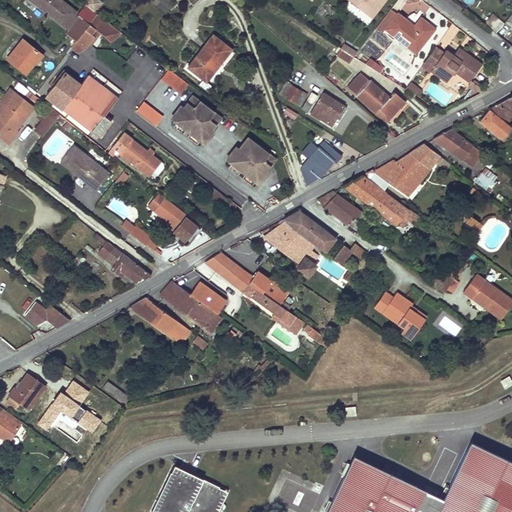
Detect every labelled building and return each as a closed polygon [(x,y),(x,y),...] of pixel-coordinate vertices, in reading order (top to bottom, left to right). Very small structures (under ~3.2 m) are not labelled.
[(31,0),(47,13),(49,11),(51,13),(50,15),(65,26),(76,11),(62,0),(31,0)] [(99,0),(89,0),(86,5),(95,12),(102,2),(99,0)] [(152,0),(151,2),(165,13),(174,1),(171,0),(152,0)] [(349,0),(374,19),(387,3),(383,0),(349,0)] [(80,17),(67,33),(75,40),(96,13),(95,12),(86,5),(78,15),(80,17)] [(388,31),(400,16),(394,11),(380,29),(386,34),(388,31)] [(96,13),(75,40),(85,49),(90,43),(99,32),(106,37),(109,42),(119,31),(96,13)] [(400,16),(388,31),(411,49),(415,44),(423,50),(434,36),(428,31),(432,26),(424,20),(417,28),(401,16),(400,16)] [(511,25),(511,23),(503,16),(493,29),(503,37),(511,25)] [(438,32),(432,26),(428,31),(434,36),(438,32)] [(99,32),(90,43),(96,49),(106,37),(99,32)] [(213,35),(196,57),(214,72),(231,50),(213,35)] [(342,49),(343,50),(348,44),(335,35),(331,42),(342,49)] [(23,40),(8,58),(26,73),(34,62),(35,63),(42,55),(23,40)] [(75,40),(71,47),(79,53),(85,49),(75,40)] [(326,48),(338,55),(342,49),(331,42),(326,48)] [(423,50),(415,44),(411,49),(419,55),(423,50)] [(427,65),(436,71),(435,73),(451,84),(459,74),(473,83),(485,67),(466,53),(461,60),(457,57),(449,52),(448,54),(439,48),(427,65)] [(466,53),(462,50),(457,57),(461,60),(466,53)] [(196,57),(188,67),(206,82),(214,72),(196,57)] [(384,69),(375,62),(371,67),(381,73),(384,69)] [(188,84),(168,69),(161,78),(180,94),(188,84)] [(64,72),(46,95),(62,107),(98,136),(99,137),(104,130),(103,129),(97,124),(104,115),(117,99),(87,75),(80,84),(64,72)] [(360,73),(347,88),(377,113),(380,110),(389,118),(399,107),(400,108),(405,102),(395,92),(390,98),(360,73)] [(286,81),(279,93),(300,106),(307,94),(286,81)] [(417,94),(420,90),(413,85),(410,89),(417,94)] [(7,107),(2,113),(18,125),(33,107),(10,89),(0,101),(7,107)] [(308,111),(315,95),(308,92),(301,108),(308,111)] [(322,93),(310,113),(318,119),(319,118),(332,126),(341,112),(343,113),(346,108),(322,93)] [(490,110),(507,124),(511,117),(511,95),(488,109),(490,110)] [(209,131),(220,118),(192,97),(182,110),(174,120),(176,122),(186,129),(190,132),(200,140),(202,141),(209,131)] [(143,101),(135,111),(155,126),(163,117),(143,101)] [(46,104),(37,116),(42,121),(35,130),(42,136),(59,114),(57,113),(46,104)] [(62,107),(57,113),(59,114),(93,142),(98,136),(62,107)] [(174,120),(182,110),(179,108),(171,118),(174,120)] [(481,121),(504,140),(511,128),(507,124),(490,110),(481,121)] [(0,131),(2,134),(0,136),(8,143),(18,131),(16,128),(18,125),(2,113),(0,115),(0,131)] [(110,120),(104,115),(97,124),(103,129),(110,120)] [(186,129),(176,122),(173,126),(183,133),(186,129)] [(482,152),(450,129),(433,138),(473,166),(482,153),(482,152)] [(205,143),(212,134),(209,131),(202,141),(205,143)] [(123,132),(112,146),(120,153),(149,175),(160,161),(123,132)] [(200,140),(190,132),(187,136),(197,144),(200,140)] [(236,152),(229,162),(231,164),(240,171),(245,175),(254,182),(256,183),(264,173),(274,159),(246,139),(236,152)] [(308,159),(299,169),(305,185),(319,177),(333,161),(335,163),(342,156),(324,141),(316,149),(310,144),(302,153),(308,159)] [(60,158),(97,186),(107,172),(71,144),(60,158)] [(439,155),(424,144),(397,162),(394,160),(374,171),(389,182),(407,195),(435,161),(439,155)] [(112,146),(107,153),(115,159),(120,153),(112,146)] [(226,160),(229,162),(236,152),(233,150),(226,160)] [(435,161),(445,169),(450,163),(439,155),(435,161)] [(97,186),(60,158),(57,161),(70,171),(72,169),(76,172),(74,174),(94,190),(97,186)] [(231,164),(228,168),(237,175),(240,171),(231,164)] [(367,175),(365,176),(383,190),(389,182),(374,171),(373,169),(366,173),(367,175)] [(121,186),(128,175),(121,170),(114,182),(121,186)] [(267,175),(264,173),(256,183),(259,185),(267,175)] [(473,180),(491,193),(497,184),(481,173),(477,178),(475,176),(473,180)] [(245,175),(242,178),(251,186),(254,182),(245,175)] [(347,189),(397,225),(398,224),(408,210),(385,193),(386,192),(383,190),(365,176),(362,175),(344,185),(347,189)] [(350,225),(358,231),(369,216),(335,192),(333,191),(317,200),(324,206),(338,217),(349,225),(350,225)] [(164,197),(154,210),(176,228),(173,230),(187,243),(199,229),(185,217),(187,215),(164,197)] [(441,206),(478,231),(483,225),(446,199),(441,206)] [(398,224),(403,228),(408,220),(413,224),(419,215),(410,209),(408,210),(398,224)] [(319,248),(325,252),(336,239),(316,224),(299,210),(283,219),(285,221),(294,230),(302,235),(315,245),(319,248)] [(135,226),(127,220),(121,227),(129,233),(135,226)] [(265,237),(300,264),(305,257),(312,263),(318,255),(311,250),(315,245),(302,235),(294,230),(285,221),(265,236),(265,237)] [(135,226),(129,233),(144,244),(150,238),(135,226)] [(95,234),(93,237),(103,245),(97,252),(113,265),(111,268),(122,277),(125,273),(138,283),(151,275),(114,247),(113,248),(95,234)] [(334,258),(342,263),(351,252),(360,259),(366,251),(354,243),(350,249),(344,245),(334,258)] [(48,284),(63,260),(38,245),(23,269),(48,284)] [(303,321),(280,305),(249,283),(236,277),(242,270),(220,253),(205,262),(243,291),(274,314),(289,324),(292,319),(300,325),(303,321)] [(79,254),(72,262),(79,268),(86,259),(79,254)] [(457,275),(459,276),(468,264),(466,262),(457,275)] [(343,278),(348,281),(355,273),(349,269),(343,278)] [(236,277),(249,283),(253,278),(242,270),(236,277)] [(249,283),(280,305),(288,293),(257,271),(253,278),(249,283)] [(452,281),(439,272),(431,284),(444,293),(447,289),(452,282),(452,281)] [(464,291),(501,319),(511,304),(511,300),(476,274),(464,291)] [(163,298),(211,332),(221,317),(217,314),(190,294),(172,281),(160,295),(163,298)] [(190,294),(217,314),(226,301),(199,282),(190,294)] [(457,286),(452,282),(447,289),(452,292),(457,286)] [(386,293),(376,307),(382,312),(392,298),(386,293)] [(424,320),(409,309),(411,307),(412,305),(396,293),(392,298),(382,312),(404,328),(401,333),(411,339),(424,320)] [(129,307),(175,340),(185,327),(178,321),(179,321),(153,302),(146,297),(129,307)] [(45,318),(57,327),(70,320),(58,310),(49,304),(44,310),(34,302),(25,313),(37,324),(45,318)] [(411,307),(409,309),(424,320),(426,317),(411,307)] [(271,318),(295,334),(300,325),(292,319),(289,324),(274,314),(271,318)] [(304,331),(308,334),(312,328),(308,325),(304,331)] [(175,340),(181,344),(191,331),(185,327),(175,340)] [(308,334),(323,343),(326,338),(312,328),(308,334)] [(227,334),(232,339),(237,334),(232,329),(227,334)] [(192,340),(203,348),(208,342),(196,334),(192,340)] [(20,403),(29,409),(45,386),(28,374),(17,389),(14,388),(9,395),(10,396),(6,402),(16,408),(20,403)] [(114,394),(125,402),(128,396),(118,389),(114,394)] [(100,403),(112,412),(117,406),(105,397),(100,403)] [(0,411),(20,426),(22,422),(0,406),(0,411)] [(0,436),(1,437),(8,443),(20,426),(0,411),(0,436)] [(58,449),(63,452),(70,443),(65,439),(58,449)] [(511,511),(511,459),(469,439),(435,511),(511,511)] [(50,461),(55,464),(63,454),(58,450),(50,461)] [(324,511),(413,511),(425,488),(352,455),(324,511)] [(173,466),(152,511),(154,511),(218,511),(228,492),(173,466)]
